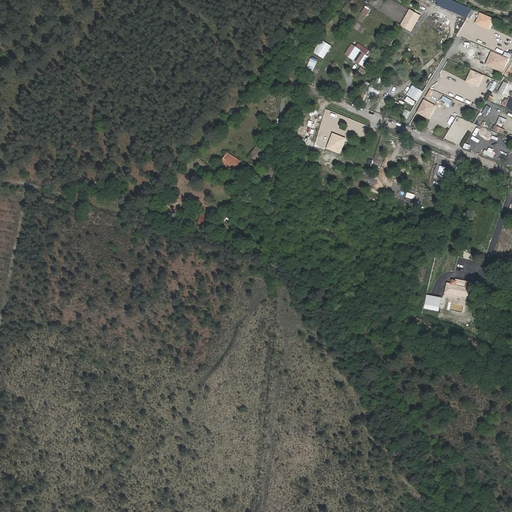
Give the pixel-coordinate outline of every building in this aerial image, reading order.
[(454,10),(464,14),(466,9),(456,5),(454,10)] [(479,44),(487,47),(489,40),(481,37),(479,44)] [(325,59),(332,45),(321,40),(314,53),(325,59)] [(356,46),(352,43),(345,55),(363,66),(372,51),(358,43),(356,46)] [(313,71),(318,60),(312,57),(307,68),(313,71)] [(365,76),(368,72),(362,67),(358,71),(365,76)] [(471,71),(467,81),(477,84),(478,80),(487,83),(486,85),(495,88),(497,80),(471,71)] [(505,94),(509,83),(504,81),(499,92),(505,94)] [(415,99),(420,89),(412,85),(407,95),(415,99)] [(441,101),(451,105),(453,100),(443,96),(441,101)] [(408,111),(411,101),(407,99),(405,106),(398,103),(396,108),(408,111)] [(500,116),(493,130),(502,134),(508,120),(500,116)] [(452,137),(457,128),(453,126),(448,136),(452,137)] [(494,141),(497,134),(489,131),(482,145),(492,150),(496,141),(494,141)] [(250,156),(258,161),(265,151),(257,146),(250,156)] [(235,172),(242,160),(228,152),(221,164),(235,172)] [(274,176),(273,189),(280,189),(281,177),(274,176)] [(226,219),(231,222),(235,215),(230,212),(226,219)] [(268,241),(271,236),(264,232),(261,238),(268,241)] [(450,284),(449,293),(468,297),(471,284),(467,283),(468,282),(458,280),(457,281),(453,281),(453,284),(450,284)]
